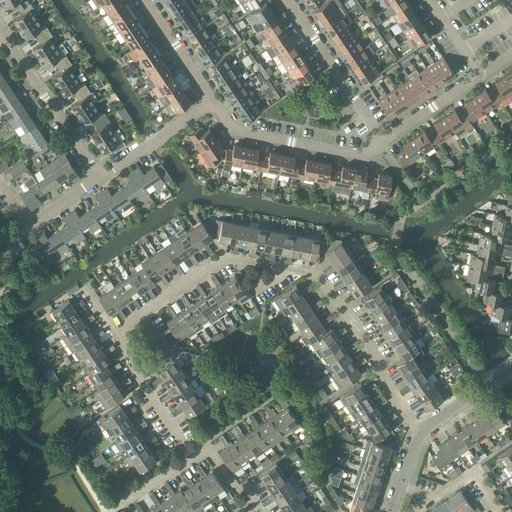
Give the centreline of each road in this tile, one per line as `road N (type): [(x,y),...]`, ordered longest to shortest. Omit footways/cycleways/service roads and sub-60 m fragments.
road 1 (residential): [(419,436),(385,381),(378,352),(322,276),(225,258),(109,337)]
road 2 (residential): [(381,139),(359,154),(234,129),(213,100)]
road 3 (residential): [(98,177),(0,28)]
road 4 (residential): [(381,139),(288,0)]
road 5 (residential): [(182,458),(109,337)]
road 6 (residential): [(98,177),(213,100)]
road 7 (residential): [(499,511),(472,471),(428,498),(401,488)]
road 8 (residential): [(213,100),(146,0)]
